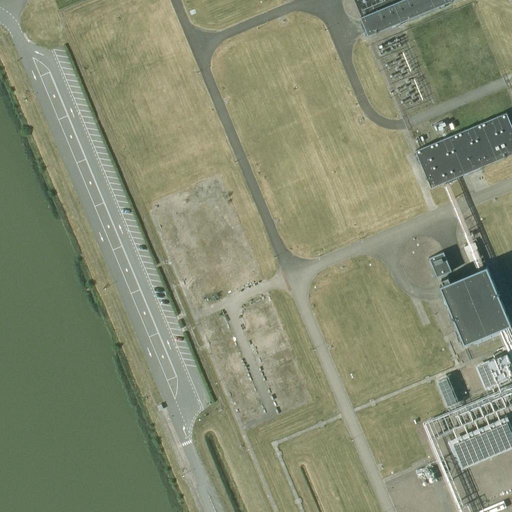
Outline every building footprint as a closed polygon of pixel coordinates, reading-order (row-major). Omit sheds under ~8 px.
[(402,0),(361,17),(369,35),(452,0),(402,0)] [(511,126),(506,113),(416,150),(431,187),(511,153),(511,126)] [(429,258),(437,277),(451,270),(443,252),(429,258)] [(511,324),(486,266),(450,281),(448,276),(441,279),(443,284),(440,285),(464,343),(511,324)] [(488,386),(501,381),(492,359),(479,364),(488,386)] [(449,401),(459,398),(452,374),(441,377),(449,401)] [(454,437),(465,466),(511,448),(511,416),(511,414),(506,417),(503,409),(505,405),(510,403),(508,397),(501,393),(505,392),(498,388),(496,394),(493,392),(486,397),(479,400),(481,406),(474,408),(471,415),(468,418),(471,411),(466,409),(467,414),(466,418),(467,419),(470,429),(464,426),(463,424),(458,435),(456,436),(454,436),(454,437)]
